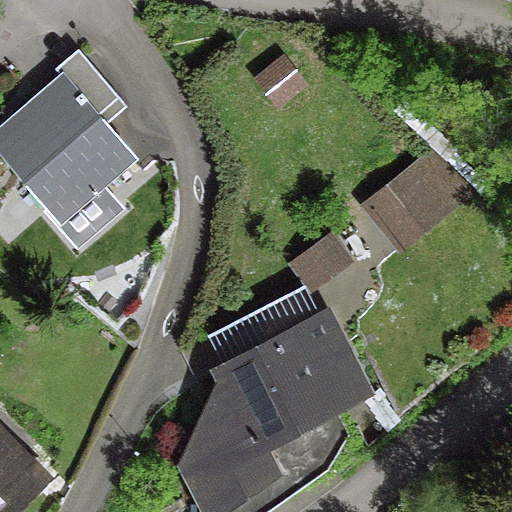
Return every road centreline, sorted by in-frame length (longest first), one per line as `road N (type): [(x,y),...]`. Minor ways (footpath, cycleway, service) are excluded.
road 1 (residential): [(77,511),(140,388),(195,222),(189,151),(173,114),(87,0)]
road 2 (residential): [(511,371),(341,511)]
road 3 (residential): [(511,24),(378,0)]
